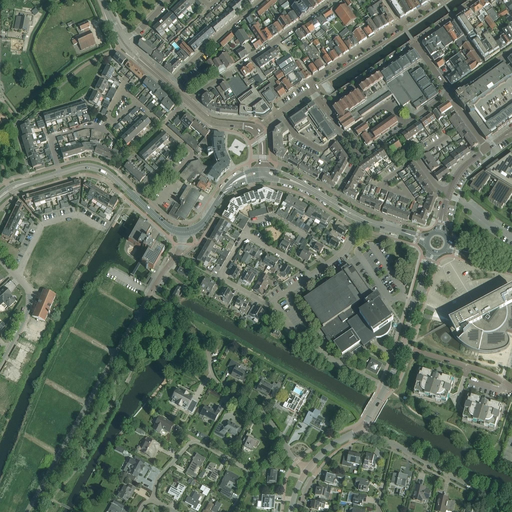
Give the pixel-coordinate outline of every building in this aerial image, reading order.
[(186,10),(191,6),(184,0),(180,4),(186,10)] [(239,10),(243,6),(237,0),(236,0),(233,3),(239,10)] [(306,0),(285,0),(287,2),(288,2),(290,5),(292,8),(300,19),(306,15),(305,14),(307,13),(313,9),(306,0)] [(314,9),(319,5),(315,0),(309,0),(308,1),(314,9)] [(353,5),(352,3),(349,0),(342,0),(346,5),(353,15),(354,15),(356,14),(352,9),(350,6),(353,5)] [(378,8),(383,4),(380,0),(370,0),(372,2),(371,3),(372,5),(371,5),(372,7),(374,10),(378,8)] [(405,16),(412,12),(404,0),(396,0),(395,1),(405,16)] [(404,0),(412,12),(416,9),(409,0),(404,0)] [(409,0),(416,9),(421,7),(418,3),(415,0),(409,0)] [(485,0),(483,0),(479,3),(493,22),(499,18),(491,7),(488,3),(485,0)] [(505,10),(507,11),(508,14),(509,13),(511,12),(505,5),(504,3),(501,0),(496,0),(497,1),(498,1),(499,1),(501,3),(502,4),(504,7),(505,10)] [(400,19),(405,16),(395,1),(390,4),(400,19)] [(235,13),(239,10),(233,3),(229,6),(235,13)] [(497,27),(493,22),(479,3),(471,9),(475,15),(476,16),(481,23),(485,20),(491,28),(492,30),(497,27)] [(182,14),(186,10),(180,4),(176,8),(182,14)] [(385,8),(383,4),(378,8),(388,25),(394,21),(388,13),(388,12),(385,8)] [(346,5),(335,12),(346,27),(356,19),(354,15),(353,15),(346,5)] [(233,19),(237,15),(235,13),(229,6),(231,8),(227,12),(233,19)] [(260,17),(265,13),(265,12),(261,6),(256,11),(260,17)] [(384,27),(377,15),(374,10),(372,7),(367,10),(372,18),(373,17),(375,20),(373,21),(379,31),(384,27)] [(178,18),(182,14),(176,8),(172,12),(178,18)] [(384,27),(388,25),(378,8),(374,10),(377,15),(384,27)] [(327,21),(334,16),(332,13),(329,9),(321,15),(327,21)] [(478,24),(475,20),(476,19),(474,17),(476,16),(475,15),(471,9),(462,15),(463,16),(472,29),(474,33),(484,27),(481,23),(478,24)] [(507,11),(505,10),(497,15),(500,19),(502,18),(508,14),(507,11)] [(229,22),(233,19),(227,12),(223,15),(229,22)] [(290,26),(293,24),(288,16),(285,12),(282,14),(283,15),(290,26)] [(293,24),(299,20),(293,12),(288,16),(293,24)] [(172,24),(177,20),(170,13),(166,17),(172,24)] [(224,26),(229,22),(223,15),(219,19),(224,26)] [(250,25),(254,21),(251,15),(246,19),(250,25)] [(284,30),(290,26),(283,15),(276,20),(284,30)] [(327,24),(328,25),(329,26),(330,25),(327,21),(321,15),(315,19),(315,20),(320,26),(326,33),(328,31),(324,26),(327,24)] [(374,34),(378,31),(368,16),(364,19),(367,23),(366,24),(369,27),(374,34)] [(461,16),(456,19),(456,20),(462,29),(466,34),(469,38),(470,37),(473,41),(472,42),(471,42),(472,43),(475,48),(478,52),(482,57),(484,61),(485,62),(486,61),(500,51),(498,49),(499,48),(497,46),(495,43),(494,42),(491,37),(488,33),(488,32),(486,31),(484,28),(484,27),(474,33),(472,29),(463,16),(462,16),(461,16)] [(27,31),(28,24),(29,19),(17,17),(14,29),(19,30),(27,31)] [(168,28),(172,24),(166,17),(162,21),(168,28)] [(220,29),(224,26),(219,19),(214,22),(220,29)] [(314,30),(316,29),(320,26),(315,20),(310,24),(314,30)] [(164,31),(168,28),(162,21),(158,25),(164,31)] [(96,44),(88,28),(90,28),(87,22),(83,24),(78,26),(79,28),(77,29),(80,36),(72,39),(73,41),(72,41),(73,45),(78,43),(81,51),(96,44)] [(216,33),(220,29),(214,22),(210,26),(216,33)] [(261,46),(268,42),(259,29),(255,22),(249,26),(258,39),(257,40),(261,46)] [(257,23),(256,22),(255,22),(259,29),(268,42),(273,38),(267,30),(268,30),(267,29),(264,31),(261,27),(258,22),(257,23)] [(267,25),(266,24),(265,22),(263,23),(267,29),(268,30),(267,30),(273,38),(278,34),(272,26),(271,27),(269,24),(267,25)] [(464,36),(454,22),(451,24),(444,28),(454,43),(455,42),(464,36)] [(279,34),(283,31),(278,23),(273,26),(279,34)] [(310,34),(314,30),(310,24),(305,27),(310,34)] [(160,36),(164,31),(158,25),(154,29),(160,36)] [(367,39),(360,29),(361,28),(359,25),(356,27),(357,27),(353,30),(354,33),(352,34),(359,44),(367,39)] [(310,34),(305,27),(305,26),(300,30),(306,38),(311,34),(310,34)] [(505,30),(502,32),(504,34),(506,37),(510,42),(511,43),(511,42),(511,28),(510,26),(505,30)] [(215,34),(215,33),(209,27),(205,31),(211,37),(215,34)] [(369,37),(374,34),(369,27),(364,30),(369,37)] [(447,47),(452,44),(449,38),(443,29),(423,43),(422,45),(426,50),(431,46),(434,51),(440,47),(442,50),(445,49),(445,48),(447,47)] [(242,46),(249,41),(249,40),(250,40),(247,36),(243,30),(235,35),(242,46)] [(306,48),(308,46),(303,39),(306,38),(300,30),(295,33),(303,43),(303,45),(306,48)] [(211,37),(205,31),(201,34),(207,41),(211,37)] [(506,47),(511,43),(506,37),(504,34),(502,32),(501,33),(503,36),(500,38),(506,47)] [(252,41),(250,39),(252,38),(251,36),(252,35),(251,33),(247,36),(250,40),(249,40),(249,41),(251,44),(256,50),(261,46),(257,40),(255,41),(254,39),(252,41)] [(354,47),(358,44),(350,33),(349,34),(351,38),(349,40),(354,47)] [(207,41),(201,34),(197,38),(203,45),(207,41)] [(464,36),(455,42),(459,49),(462,47),(464,46),(468,43),(464,36)] [(343,55),(349,51),(339,37),(333,41),(343,55)] [(203,45),(197,38),(193,42),(199,48),(203,45)] [(223,38),(219,43),(223,47),(227,43),(223,38)] [(346,41),(344,38),(342,39),(349,50),(353,48),(348,40),(346,41)] [(500,51),(506,47),(500,38),(498,40),(499,41),(495,43),(497,46),(499,48),(500,51)] [(142,49),(148,42),(143,39),(138,46),(142,49)] [(331,46),(329,43),(327,41),(326,42),(326,45),(332,53),(329,55),(333,61),(339,58),(331,46)] [(333,41),(329,44),(331,46),(339,58),(343,55),(340,51),(337,47),(336,48),(333,44),(334,43),(333,41)] [(146,53),(152,46),(148,42),(142,49),(146,53)] [(199,48),(193,42),(189,45),(195,52),(199,48)] [(184,51),(186,53),(190,57),(194,53),(188,47),(184,43),(180,46),(184,51)] [(482,64),(476,53),(469,43),(462,47),(464,49),(465,50),(462,52),(465,55),(466,55),(467,56),(469,60),(465,63),(471,72),(482,64)] [(157,61),(162,54),(160,53),(164,47),(162,45),(152,58),(155,60),(156,59),(157,61)] [(306,48),(303,45),(300,47),(305,54),(307,53),(319,71),(325,67),(323,64),(312,50),(309,46),(308,46),(306,48)] [(151,56),(156,49),(152,46),(146,53),(151,56)] [(434,51),(431,46),(426,50),(431,57),(438,53),(440,51),(438,48),(440,47),(434,51)] [(241,60),(248,55),(243,48),(236,52),(241,60)] [(280,53),(277,49),(274,50),(273,49),(269,52),(274,60),(277,63),(279,62),(276,58),(278,56),(278,55),(280,53)] [(328,65),(332,62),(329,58),(323,49),(321,51),(325,57),(323,58),(325,61),(328,65)] [(184,61),(188,57),(181,50),(177,54),(184,61)] [(167,58),(171,53),(169,51),(164,56),(162,54),(157,61),(159,62),(158,62),(161,65),(167,58)] [(418,71),(414,64),(420,60),(414,51),(360,88),(361,90),(333,109),(337,114),(335,114),(339,120),(337,120),(344,131),(362,118),(361,117),(394,95),(402,107),(411,101),(416,110),(438,95),(420,69),(418,71)] [(271,65),(273,64),(271,61),(274,60),(269,52),(264,55),(269,63),(271,65)] [(123,68),(125,66),(128,62),(118,53),(113,59),(121,65),(120,66),(123,68)] [(234,64),(227,53),(217,59),(214,61),(214,62),(218,69),(222,66),(221,65),(223,64),(227,69),(234,64)] [(440,55),(438,53),(431,57),(431,58),(434,62),(438,59),(443,55),(442,53),(440,55)] [(265,66),(269,63),(264,55),(260,58),(265,66)] [(277,63),(277,64),(278,66),(280,68),(282,72),(282,71),(294,63),(295,63),(289,55),(285,57),(279,62),(277,63)] [(465,63),(459,55),(454,58),(450,61),(445,64),(452,73),(446,78),(451,85),(452,85),(457,82),(462,78),(467,75),(471,72),(465,63)] [(308,57),(303,61),(304,63),(307,61),(311,66),(309,68),(313,74),(318,72),(318,71),(308,57)] [(260,69),(265,66),(260,58),(255,62),(260,69)] [(443,62),(441,59),(435,63),(439,68),(446,63),(444,61),(443,62)] [(176,69),(181,64),(177,60),(171,65),(168,63),(165,68),(172,74),(176,69)] [(456,97),(455,97),(463,107),(465,110),(466,110),(467,109),(470,115),(469,116),(481,133),(483,136),(484,137),(485,139),(486,140),(488,139),(492,136),(504,127),(506,125),(507,125),(509,123),(511,121),(511,66),(507,60),(503,63),(502,64),(500,65),(499,66),(497,67),(496,68),(494,70),(488,74),(485,76),(482,78),(479,80),(477,82),(476,83),(474,84),(473,85),(471,86),(470,87),(468,88),(467,89),(465,90),(464,91),(462,93),(461,93),(456,97)] [(130,71),(135,66),(129,61),(128,62),(125,66),(128,69),(130,71)] [(307,74),(302,66),(298,61),(294,64),(297,68),(298,69),(306,80),(311,76),(309,73),(307,74)] [(294,63),(282,71),(293,88),(300,83),(300,84),(295,76),(294,75),(293,73),(298,69),(297,68),(294,64),(294,63)] [(258,73),(254,68),(252,64),(246,68),(250,74),(251,74),(254,72),(256,74),(258,73)] [(106,67),(104,66),(102,71),(112,76),(114,71),(106,67)] [(135,76),(140,71),(135,66),(130,71),(135,76)] [(245,77),(249,75),(250,74),(246,68),(241,72),(245,77)] [(282,72),(280,68),(280,69),(277,70),(273,73),(274,75),(278,81),(278,80),(280,84),(282,82),(289,92),(293,88),(282,71),(282,72)] [(298,69),(293,73),(294,75),(295,76),(300,84),(302,83),(306,80),(298,69)] [(100,75),(102,76),(101,77),(109,81),(112,76),(102,71),(100,75)] [(140,80),(145,75),(140,71),(135,76),(137,77),(140,80)] [(259,87),(264,83),(259,75),(253,79),(255,82),(259,87)] [(147,88),(152,82),(148,78),(143,84),(147,88)] [(248,81),(246,78),(243,80),(247,87),(252,84),(255,82),(253,79),(248,81)] [(105,88),(108,83),(100,79),(97,84),(105,88)] [(151,91),(156,85),(152,82),(147,88),(151,91)] [(226,99),(227,100),(230,98),(228,95),(230,94),(228,91),(231,89),(229,86),(226,82),(216,89),(224,100),(226,99)] [(262,118),(263,118),(264,117),(265,117),(266,117),(272,112),(271,110),(258,93),(255,89),(259,87),(255,82),(252,84),(253,86),(251,87),(252,89),(238,100),(240,104),(239,116),(262,118)] [(103,93),(105,88),(97,84),(95,89),(99,92),(103,93)] [(275,90),(270,84),(258,93),(271,110),(272,109),(273,107),(273,105),(272,104),(278,99),(277,98),(279,96),(281,98),(281,97),(275,90)] [(159,90),(160,89),(156,85),(151,91),(155,95),(159,90)] [(275,90),(281,97),(286,94),(281,86),(275,90)] [(156,101),(158,100),(163,93),(159,90),(155,95),(154,96),(156,98),(154,99),(156,101)] [(112,100),(113,97),(115,93),(109,91),(106,97),(112,100)] [(99,101),(101,96),(98,94),(93,92),(91,97),(99,101)] [(166,98),(167,97),(163,93),(158,100),(156,101),(158,100),(162,103),(166,98)] [(213,102),(214,101),(209,93),(204,96),(203,98),(202,100),(202,102),(202,104),(203,105),(207,109),(211,111),(215,113),(220,114),(238,115),(238,107),(221,105),(219,105),(215,103),(213,102)] [(96,106),(99,101),(91,97),(88,102),(96,106)] [(170,102),(166,98),(162,103),(160,106),(164,109),(165,108),(170,102)] [(169,112),(175,105),(170,102),(165,108),(169,112)] [(444,118),(446,116),(454,111),(448,102),(438,109),(441,113),(441,114),(444,118)] [(82,113),(87,112),(86,107),(84,103),(79,104),(82,113)] [(301,112),(289,120),(298,133),(310,125),(313,128),(323,143),(324,145),(334,138),(337,136),(325,120),(326,119),(323,115),(320,111),(314,103),(305,109),(304,108),(301,111),(301,112)] [(445,120),(444,118),(441,114),(437,109),(433,112),(436,116),(438,121),(440,119),(442,122),(444,125),(445,127),(448,125),(445,119),(445,120)] [(177,127),(181,122),(181,121),(186,115),(185,113),(183,113),(182,113),(174,121),(173,122),(174,124),(177,127)] [(46,124),(50,123),(51,123),(48,114),(43,115),(46,124)] [(394,127),(397,125),(396,123),(398,122),(392,114),(390,115),(392,117),(389,119),(394,127)] [(430,124),(436,120),(432,114),(426,118),(430,124)] [(452,124),(460,119),(457,114),(449,120),(452,124)] [(188,130),(189,128),(191,126),(194,122),(186,115),(181,121),(181,122),(182,123),(181,124),(185,127),(185,129),(187,129),(188,130)] [(140,120),(146,127),(150,123),(144,117),(142,119),(140,117),(138,118),(140,120)] [(136,124),(142,131),(146,127),(140,120),(138,118),(137,120),(139,122),(136,124)] [(424,128),(430,124),(426,118),(420,122),(424,128)] [(391,129),(394,127),(389,119),(385,122),(389,129),(390,128),(391,129)] [(456,129),(463,124),(460,119),(452,124),(456,129)] [(29,127),(29,124),(27,120),(21,125),(21,127),(20,127),(22,132),(30,130),(34,129),(33,126),(29,127)] [(45,128),(42,120),(36,122),(38,125),(38,127),(41,126),(42,128),(45,128)] [(201,125),(196,120),(195,122),(194,122),(191,126),(196,130),(201,125)] [(385,133),(388,131),(388,130),(389,129),(385,122),(380,126),(385,133)] [(419,123),(415,126),(421,135),(422,133),(421,132),(424,130),(422,127),(419,123)] [(138,134),(142,131),(136,124),(134,126),(132,124),(131,126),(133,128),(132,128),(138,134)] [(287,153),(288,152),(284,150),(283,148),(283,137),(284,136),(289,132),(283,124),(275,130),(276,131),(274,134),(273,134),(274,152),(275,152),(277,155),(276,156),(297,168),(301,161),(287,153)] [(360,127),(355,131),(355,132),(359,136),(362,134),(365,131),(369,129),(365,124),(360,127)] [(459,134),(467,128),(463,124),(456,129),(459,134)] [(200,134),(205,129),(201,125),(196,130),(200,134)] [(382,135),(384,134),(385,133),(380,126),(376,129),(380,135),(381,134),(382,135)] [(415,126),(410,129),(415,136),(418,134),(419,136),(421,135),(415,126)] [(134,138),(138,134),(132,128),(128,132),(134,138)] [(462,138),(470,133),(467,128),(459,134),(462,138)] [(205,138),(208,134),(210,133),(205,129),(200,134),(205,138)] [(377,139),(379,138),(380,137),(379,136),(380,135),(376,129),(371,132),(373,134),(374,136),(375,137),(377,139)] [(410,129),(406,132),(412,141),(414,139),(413,137),(415,136),(410,129)] [(21,138),(32,135),(30,130),(22,132),(23,137),(21,138)] [(130,142),(134,138),(128,132),(125,135),(130,142)] [(186,132),(182,136),(180,138),(182,140),(184,141),(194,150),(194,151),(198,154),(202,150),(213,149),(215,156),(215,159),(214,162),(212,165),(209,166),(206,167),(202,166),(200,164),(198,161),(198,160),(191,163),(179,177),(185,182),(186,180),(194,171),(206,179),(207,177),(216,182),(220,177),(224,173),(229,169),(228,169),(229,167),(230,166),(229,164),(230,164),(227,159),(225,153),(223,147),(223,141),(224,135),(213,133),(213,137),(212,137),(208,134),(205,138),(199,144),(186,132)] [(406,132),(402,135),(405,139),(407,142),(409,140),(411,142),(412,141),(406,132)] [(166,145),(168,143),(166,141),(169,139),(163,133),(159,136),(166,145)] [(367,133),(361,137),(364,141),(367,145),(367,146),(373,142),(370,137),(367,133)] [(473,138),(471,135),(470,133),(462,138),(462,139),(464,137),(468,143),(471,141),(470,140),(473,138)] [(34,140),(32,135),(21,138),(23,143),(34,140)] [(126,145),(130,142),(125,135),(120,139),(126,145)] [(159,136),(155,140),(161,146),(163,144),(165,146),(166,145),(159,136)] [(392,154),(402,147),(399,143),(396,139),(387,146),(390,150),(392,154)] [(463,139),(457,144),(455,141),(450,145),(454,149),(458,144),(460,146),(465,141),(463,139)] [(478,144),(474,139),(472,142),(471,141),(468,143),(471,147),(469,148),(470,150),(472,148),(472,149),(478,144)] [(36,142),(35,140),(34,140),(23,143),(25,148),(33,146),(32,143),(36,142)] [(155,140),(151,144),(158,152),(160,150),(158,148),(161,146),(155,140)] [(333,152),(340,147),(337,143),(330,148),(333,152)] [(94,153),(97,146),(94,144),(89,144),(89,152),(92,152),(94,153)] [(99,155),(103,147),(98,144),(97,146),(94,153),(99,155)] [(158,152),(151,144),(147,147),(153,154),(155,152),(157,154),(158,152)] [(406,154),(410,151),(411,151),(406,145),(402,148),(406,154)] [(465,156),(467,155),(470,153),(465,145),(460,148),(465,156)] [(104,157),(108,149),(103,147),(99,155),(104,157)] [(151,159),(152,158),(150,156),(153,154),(147,147),(143,151),(151,159)] [(336,157),(343,152),(340,147),(333,152),(336,157)] [(461,159),(463,157),(465,156),(460,148),(455,151),(461,159)] [(109,159),(113,151),(108,149),(104,157),(109,159)] [(386,160),(389,158),(382,149),(377,153),(382,160),(384,158),(386,160)] [(114,162),(118,153),(113,151),(109,159),(114,162)] [(151,159),(143,151),(139,155),(145,161),(147,159),(149,161),(151,159)] [(456,162),(457,162),(461,159),(455,151),(451,155),(456,162)] [(340,161),(347,156),(343,152),(336,157),(339,161),(340,160),(340,161)] [(425,162),(432,157),(429,152),(421,158),(425,162)] [(378,163),(382,160),(377,153),(373,156),(378,163)] [(487,168),(469,181),(470,182),(470,181),(473,183),(470,187),(479,193),(481,190),(482,191),(485,186),(491,176),(498,181),(492,190),(489,196),(490,196),(488,200),(502,209),(504,205),(505,205),(508,200),(511,194),(511,213),(511,215),(511,153),(500,163),(490,170),(487,168)] [(452,167),(454,165),(457,164),(456,162),(451,155),(450,155),(451,156),(447,159),(452,167)] [(347,166),(350,160),(347,156),(340,161),(340,162),(347,166)] [(373,166),(378,163),(373,156),(368,159),(373,166)] [(428,167),(436,162),(432,157),(425,162),(428,167)] [(369,169),(373,166),(368,159),(364,162),(369,168),(368,168),(369,169)] [(448,170),(452,167),(447,159),(442,163),(446,168),(448,170)] [(41,166),(40,161),(31,163),(33,169),(35,168),(36,171),(45,168),(44,165),(41,166)] [(127,172),(133,165),(129,162),(124,168),(126,170),(125,171),(127,172)] [(303,172),(307,164),(302,162),(298,169),(303,172)] [(347,166),(340,162),(339,163),(338,163),(336,167),(344,171),(347,166)] [(365,172),(365,171),(368,168),(369,168),(364,162),(359,165),(358,168),(365,172)] [(432,172),(439,167),(436,162),(428,167),(432,172)] [(411,172),(418,167),(415,163),(407,168),(411,172)] [(309,174),(313,167),(307,164),(303,172),(309,174)] [(327,169),(329,166),(326,164),(325,166),(322,172),(318,179),(320,181),(326,171),(327,172),(328,170),(327,169)] [(132,175),(137,169),(133,165),(127,172),(129,174),(129,173),(132,175)] [(313,177),(317,170),(313,167),(309,174),(313,177)] [(341,177),(344,171),(336,167),(333,172),(334,173),(341,177)] [(414,177),(421,172),(418,167),(411,172),(414,177)] [(363,177),(365,172),(358,168),(355,172),(363,177)] [(450,173),(448,170),(446,168),(445,168),(440,172),(442,175),(443,174),(445,177),(450,173)] [(135,180),(141,173),(137,169),(132,175),(134,177),(133,178),(135,180)] [(318,179),(322,172),(317,170),(313,177),(318,179)] [(360,181),(363,177),(355,172),(353,177),(360,181)] [(417,181),(424,176),(421,172),(414,177),(417,181)] [(442,175),(440,172),(439,173),(436,175),(435,172),(433,174),(438,182),(443,178),(441,175),(442,175)] [(145,177),(141,173),(135,180),(136,181),(137,180),(140,182),(143,179),(144,180),(146,177),(145,177)] [(338,182),(341,177),(334,173),(331,179),(338,182)] [(335,188),(338,182),(331,179),(325,175),(324,177),(322,182),(333,188),(334,187),(335,188)] [(420,186),(427,181),(424,176),(417,181),(420,186)] [(208,189),(211,184),(199,177),(198,180),(200,181),(196,187),(204,192),(206,188),(208,189)] [(357,186),(359,183),(360,181),(353,177),(350,182),(357,186)] [(73,195),(72,191),(80,189),(80,182),(79,182),(79,181),(70,184),(73,195)] [(423,190),(430,185),(427,181),(420,186),(423,190)] [(93,187),(85,182),(83,182),(83,187),(90,192),(88,195),(93,187)] [(357,186),(350,182),(344,193),(345,194),(344,194),(355,201),(359,194),(354,192),(353,190),(356,185),(357,186)] [(68,196),(73,195),(70,184),(64,185),(68,196)] [(68,196),(64,185),(59,187),(62,196),(67,195),(67,196),(68,196)] [(426,194),(427,194),(433,189),(430,185),(423,190),(426,194)] [(360,202),(363,194),(365,190),(367,187),(365,186),(358,201),(360,202)] [(56,198),(62,196),(59,187),(53,188),(56,198)] [(92,200),(98,190),(93,187),(88,195),(93,198),(92,200)] [(187,187),(179,200),(182,202),(179,206),(175,203),(168,215),(177,220),(179,217),(185,220),(201,195),(188,187),(187,187)] [(51,201),(51,199),(56,198),(53,188),(48,190),(51,201)] [(224,212),(221,217),(230,222),(228,221),(230,217),(232,218),(233,216),(234,214),(236,215),(239,211),(243,209),(243,207),(247,206),(246,204),(250,202),(251,204),(251,202),(255,201),(255,203),(260,201),(260,203),(265,201),(270,203),(270,201),(274,203),(275,201),(279,202),(279,204),(282,195),(277,193),(276,195),(273,194),(273,193),(268,191),(268,190),(265,189),(262,190),(262,191),(257,193),(257,194),(253,195),(253,193),(243,197),(244,199),(240,200),(240,199),(234,201),(234,200),(233,200),(231,202),(229,203),(229,204),(230,205),(227,210),(228,210),(226,214),(224,212)] [(435,192),(433,189),(427,194),(429,196),(436,199),(437,199),(439,195),(436,191),(435,192)] [(46,203),(51,201),(48,190),(43,192),(46,203)] [(97,203),(103,193),(98,190),(92,200),(97,203)] [(46,203),(43,192),(37,193),(40,203),(45,201),(46,203)] [(34,204),(40,203),(37,193),(32,195),(33,201),(34,204)] [(102,206),(108,196),(103,193),(97,203),(102,206)] [(364,205),(368,197),(363,194),(360,202),(364,205)] [(27,205),(29,203),(29,202),(33,201),(32,195),(22,198),(23,198),(22,199),(27,205)] [(283,201),(281,205),(285,207),(287,208),(293,199),(291,198),(292,197),(288,195),(288,196),(284,202),(283,201)] [(107,209),(113,199),(108,196),(102,206),(107,209)] [(434,204),(436,200),(436,199),(429,196),(428,196),(426,201),(434,204)] [(369,207),(373,199),(368,197),(364,205),(369,207)] [(295,198),(294,200),(293,199),(287,208),(289,210),(291,207),(293,208),(298,200),(295,198)] [(114,200),(113,199),(107,209),(112,212),(114,208),(115,209),(116,206),(115,206),(118,202),(114,199),(114,200)] [(374,209),(378,201),(373,199),(369,207),(374,209)] [(294,212),(296,214),(302,204),(301,203),(301,202),(298,200),(293,208),(296,210),(294,212)] [(23,205),(19,201),(18,202),(14,210),(24,215),(19,213),(23,205)] [(379,212),(381,207),(383,203),(378,201),(374,209),(374,210),(379,212)] [(432,210),(433,208),(434,204),(426,201),(424,207),(432,210)] [(302,204),(296,214),(299,215),(302,217),(304,215),(304,214),(306,210),(305,209),(307,207),(307,206),(304,204),(304,205),(302,204)] [(387,215),(387,214),(390,206),(385,204),(382,213),(387,215)] [(309,218),(315,210),(310,207),(308,211),(307,210),(304,215),(309,218)] [(397,218),(400,210),(395,208),(392,216),(397,218)] [(415,212),(416,209),(413,208),(411,213),(408,221),(410,221),(414,211),(415,212)] [(282,218),(284,213),(279,209),(276,214),(282,218)] [(22,221),(24,215),(14,210),(11,215),(22,221)] [(314,221),(315,219),(319,212),(315,210),(309,218),(314,221)] [(403,220),(406,212),(400,210),(397,218),(403,220)] [(425,226),(430,214),(422,211),(421,211),(419,217),(414,215),(412,222),(424,226),(425,226)] [(320,222),(324,215),(319,212),(315,219),(320,222)] [(408,222),(408,221),(411,213),(406,212),(403,220),(408,222)] [(22,221),(11,215),(9,221),(17,225),(20,220),(22,221)] [(326,229),(330,222),(327,220),(329,218),(324,215),(320,222),(318,224),(326,229)] [(228,231),(229,229),(226,227),(227,224),(220,220),(217,225),(228,231)] [(17,231),(15,230),(17,225),(9,221),(6,226),(17,231)] [(147,241),(144,240),(151,228),(139,221),(128,241),(140,248),(140,247),(142,248),(142,249),(145,251),(145,250),(148,251),(141,263),(153,269),(164,250),(152,243),(152,244),(149,243),(149,242),(150,241),(150,240),(150,239),(149,239),(148,239),(147,240),(147,241)] [(303,230),(306,225),(300,221),(298,224),(297,226),(303,230)] [(347,230),(342,227),(343,225),(337,221),(334,225),(338,227),(337,229),(333,227),(330,232),(336,236),(338,233),(343,237),(348,229),(347,230)] [(228,231),(217,225),(215,230),(222,234),(223,231),(227,233),(228,231)] [(14,236),(17,231),(6,226),(4,231),(14,236)] [(223,240),(224,238),(220,236),(222,234),(215,230),(212,234),(223,240)] [(14,236),(4,231),(4,233),(3,232),(1,236),(6,238),(5,239),(8,241),(8,240),(12,241),(14,236)] [(330,232),(329,235),(329,243),(329,244),(336,248),(336,249),(340,242),(335,239),(336,236),(330,232)] [(218,240),(221,242),(223,240),(212,234),(211,236),(210,235),(208,239),(209,239),(214,242),(216,243),(218,240)] [(290,243),(287,241),(288,239),(288,237),(286,236),(285,237),(284,239),(279,247),(280,247),(282,248),(282,249),(283,250),(283,249),(286,251),(289,245),(292,247),(294,244),(295,242),(292,240),(290,243)] [(312,247),(313,245),(314,246),(313,249),(320,253),(323,247),(316,244),(318,241),(313,238),(311,241),(309,245),(312,247)] [(215,252),(216,250),(213,248),(215,245),(207,241),(205,246),(215,252)] [(230,252),(233,246),(228,243),(224,249),(230,252)] [(253,247),(248,244),(247,246),(244,244),(241,249),(244,251),(243,252),(246,253),(244,255),(241,261),(244,263),(253,247)] [(307,262),(311,255),(307,252),(309,250),(301,245),(298,251),(301,253),(299,257),(307,262)] [(215,252),(205,246),(202,250),(209,255),(211,252),(214,254),(215,252)] [(258,259),(261,253),(258,252),(259,250),(253,247),(244,263),(247,265),(251,259),(250,259),(252,257),(254,258),(255,257),(258,259)] [(210,261),(211,259),(208,257),(209,255),(202,250),(199,255),(210,261)] [(210,261),(199,255),(197,260),(204,264),(205,261),(209,263),(210,261)] [(265,265),(268,266),(273,258),(267,255),(265,259),(262,258),(261,259),(260,258),(258,261),(254,268),(256,269),(259,265),(263,268),(265,265)] [(273,258),(268,266),(270,268),(269,271),(274,274),(275,271),(277,272),(279,269),(277,268),(278,267),(275,265),(278,261),(273,258)] [(237,280),(236,279),(240,271),(236,269),(237,266),(231,263),(228,269),(232,271),(229,276),(237,280)] [(291,268),(285,265),(283,267),(281,266),(279,268),(279,269),(277,272),(276,274),(282,277),(284,278),(286,276),(291,268)] [(187,278),(190,273),(180,267),(177,273),(187,278)] [(343,270),(342,271),(343,273),(346,271),(371,308),(379,302),(382,301),(381,300),(380,301),(377,297),(379,296),(378,295),(374,298),(352,267),(349,270),(347,267),(343,270)] [(249,285),(254,277),(244,271),(239,279),(243,282),(242,283),(245,285),(246,284),(249,285)] [(308,297),(304,300),(306,302),(312,311),(314,314),(323,327),(321,329),(326,336),(327,337),(326,338),(329,342),(332,340),(334,343),(342,355),(361,342),(362,344),(363,347),(365,346),(376,338),(379,338),(381,338),(384,337),(386,335),(388,333),(389,331),(390,329),(391,326),(391,324),(391,321),(390,319),(389,316),(388,316),(381,306),(380,305),(381,304),(380,304),(379,302),(371,308),(346,271),(343,273),(332,281),(329,277),(322,282),(321,283),(321,282),(313,288),(316,291),(308,297)] [(266,281),(268,277),(264,275),(261,273),(258,279),(260,280),(254,290),(261,295),(268,284),(263,281),(263,280),(266,281)] [(211,282),(205,279),(206,278),(205,278),(203,282),(200,287),(209,293),(208,296),(211,298),(217,288),(214,286),(215,284),(211,281),(211,282)] [(511,286),(449,320),(457,335),(461,332),(462,332),(464,336),(458,341),(457,340),(457,341),(459,342),(461,344),(463,346),(464,347),(466,348),(468,349),(469,350),(471,351),(473,351),(474,352),(475,352),(476,353),(479,353),(485,354),(491,354),(496,353),(500,352),(504,350),(508,347),(509,345),(510,342),(509,339),(508,337),(506,335),(508,332),(511,333),(511,286)] [(9,307),(15,301),(10,296),(11,295),(4,287),(0,291),(0,305),(4,302),(9,307)] [(176,299),(181,290),(177,288),(172,297),(176,299)] [(228,305),(233,297),(230,295),(231,293),(223,288),(219,296),(223,298),(222,299),(222,300),(223,301),(223,302),(228,305)] [(48,315),(49,313),(48,312),(55,295),(43,290),(32,317),(42,322),(44,322),(47,314),(48,315)] [(245,315),(250,307),(247,306),(249,303),(239,297),(235,305),(241,308),(239,310),(240,311),(245,315)] [(264,312),(256,307),(255,309),(252,307),(247,315),(252,318),(253,318),(254,318),(255,318),(255,317),(259,319),(264,312)] [(377,375),(380,368),(382,364),(372,359),(366,369),(377,375)] [(242,371),(238,369),(241,365),(231,360),(228,367),(234,370),(231,375),(237,378),(237,377),(238,378),(238,379),(242,381),(244,377),(245,378),(248,373),(243,370),(242,371)] [(414,392),(414,394),(419,395),(424,396),(424,397),(436,401),(436,400),(441,402),(446,404),(447,402),(448,398),(448,397),(449,394),(450,394),(452,388),(451,387),(453,383),(451,383),(452,379),(443,376),(442,378),(440,378),(440,377),(439,377),(435,376),(434,375),(433,375),(432,375),(432,373),(423,370),(422,374),(420,373),(419,377),(418,377),(416,383),(417,383),(414,392)] [(272,387),(262,381),(260,385),(259,385),(260,386),(258,389),(267,395),(269,391),(270,389),(273,391),(272,393),(273,393),(273,391),(276,393),(281,385),(278,383),(277,385),(273,383),(272,387)] [(177,390),(172,399),(178,402),(186,406),(187,407),(185,410),(190,413),(192,409),(193,407),(188,404),(190,400),(191,398),(177,390)] [(303,402),(309,392),(307,391),(305,395),(303,394),(300,399),(301,400),(301,401),(294,397),(292,400),(289,399),(286,404),(285,403),(283,406),(294,412),(296,407),(299,409),(298,411),(303,402)] [(463,418),(462,420),(467,421),(472,422),(472,423),(484,427),(484,426),(489,427),(489,428),(494,430),(495,428),(498,419),(498,420),(500,414),(499,413),(501,409),(499,409),(500,405),(491,402),(490,404),(488,403),(489,403),(487,403),(483,401),(482,401),(480,401),(481,399),(471,396),(470,400),(468,399),(467,403),(465,409),(465,411),(464,413),(463,418)] [(208,408),(209,405),(207,407),(204,406),(199,416),(200,415),(203,416),(210,419),(211,416),(216,419),(215,420),(215,421),(219,413),(221,408),(217,406),(214,410),(209,408),(208,408)] [(318,417),(320,412),(315,409),(311,416),(308,414),(303,423),(308,426),(310,422),(314,424),(313,425),(319,428),(321,426),(322,426),(322,425),(321,425),(324,420),(318,417)] [(169,433),(173,424),(159,417),(154,425),(152,430),(159,434),(162,429),(169,433)] [(234,436),(239,428),(233,425),(233,424),(229,421),(225,429),(222,427),(219,432),(225,436),(224,437),(227,432),(234,436)] [(260,442),(247,435),(248,432),(243,441),(243,442),(243,441),(246,442),(242,449),(244,447),(251,451),(253,446),(256,448),(257,446),(260,442)] [(156,450),(159,445),(148,439),(143,448),(139,446),(138,447),(137,447),(137,448),(137,449),(137,450),(150,457),(154,448),(156,450)] [(362,460),(359,459),(360,455),(349,453),(348,459),(344,458),(343,465),(350,466),(351,463),(358,465),(361,466),(362,460)] [(201,467),(203,463),(205,459),(196,454),(186,473),(195,478),(196,475),(193,474),(198,465),(201,467)] [(375,468),(377,459),(378,456),(367,454),(364,466),(375,468)] [(125,472),(122,476),(133,482),(136,478),(137,475),(138,475),(141,470),(141,471),(144,466),(143,466),(143,465),(141,464),(141,463),(139,461),(138,462),(135,460),(135,461),(131,459),(128,464),(132,466),(130,470),(129,469),(128,470),(129,470),(127,473),(125,472)] [(220,472),(215,469),(215,467),(216,466),(212,463),(211,463),(210,463),(210,464),(209,464),(206,469),(212,473),(209,478),(215,481),(221,472),(220,471),(220,472)] [(276,483),(277,470),(269,470),(268,476),(267,476),(266,484),(271,484),(272,483),(276,483)] [(230,473),(227,471),(222,481),(222,482),(219,488),(222,489),(220,493),(225,496),(227,492),(230,494),(231,490),(226,487),(229,482),(235,485),(239,477),(231,473),(230,473)] [(401,475),(399,475),(391,473),(393,474),(391,483),(398,485),(397,486),(405,488),(408,476),(407,476),(407,477),(404,476),(402,475),(401,475)] [(334,485),(335,480),(337,479),(337,476),(334,476),(326,474),(324,483),(334,485)] [(367,492),(369,485),(364,483),(365,480),(357,478),(355,484),(358,485),(358,486),(360,486),(359,491),(367,492)] [(181,495),(185,488),(178,484),(179,484),(176,489),(171,487),(172,486),(171,486),(169,490),(168,491),(169,491),(168,493),(174,497),(173,498),(177,500),(180,495),(181,495)] [(135,489),(129,485),(127,488),(124,486),(120,493),(118,492),(116,496),(127,502),(129,498),(128,497),(130,494),(131,495),(132,491),(133,492),(135,489)] [(210,490),(202,486),(200,490),(204,492),(203,494),(206,496),(210,490)] [(330,493),(331,487),(325,486),(324,489),(317,488),(315,496),(325,498),(326,492),(330,493)] [(429,500),(429,496),(430,491),(425,490),(425,488),(422,488),(422,487),(416,486),(413,500),(422,502),(423,498),(429,500)] [(197,494),(194,493),(192,499),(188,497),(186,499),(186,500),(185,502),(188,504),(189,505),(193,507),(192,508),(195,510),(198,505),(199,505),(199,504),(200,502),(198,501),(201,496),(198,495),(198,494),(197,494)] [(365,502),(367,496),(353,493),(350,503),(353,503),(353,504),(357,505),(362,506),(363,501),(365,502)] [(261,502),(261,508),(264,509),(271,509),(273,509),(274,496),(262,495),(261,502)] [(447,501),(444,501),(445,497),(439,496),(438,504),(439,504),(437,510),(444,511),(444,510),(449,511),(449,510),(453,511),(455,502),(447,500),(447,501)] [(310,505),(309,509),(310,509),(310,510),(315,511),(318,511),(319,508),(321,508),(324,509),(325,505),(326,502),(322,501),(317,500),(316,503),(312,502),(311,506),(310,505)] [(212,511),(217,511),(221,505),(216,502),(214,505),(209,502),(205,511),(203,510),(202,511),(211,511),(212,511)]
